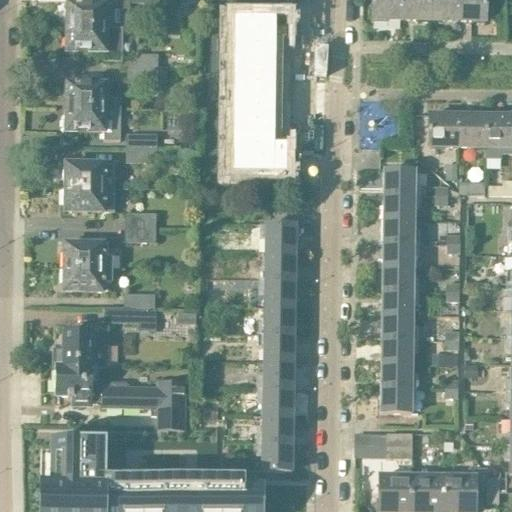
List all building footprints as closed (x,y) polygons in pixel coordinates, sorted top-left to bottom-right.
[(117,32),(121,32),(129,32),(129,5),(157,5),(157,0),(116,0),(116,7),(66,6),(66,31),(117,32)] [(400,23),(400,0),(371,0),(371,23),(400,23)] [(428,24),(428,0),(400,0),(400,23),(428,24)] [(456,24),(456,0),(428,0),(428,24),(456,24)] [(456,0),(456,24),(484,25),(484,0),(456,0)] [(209,20),(209,33),(217,33),(217,20),(209,20)] [(231,177),(285,177),(285,148),(273,147),(275,21),(233,21),(231,177)] [(121,32),(117,32),(66,31),(66,54),(103,55),(103,64),(120,64),(121,32)] [(209,33),(209,46),(217,46),(217,33),(209,33)] [(209,46),(209,59),(217,59),(217,46),(209,46)] [(126,72),(156,72),(156,58),(127,58),(126,72)] [(209,59),(209,72),(217,72),(217,59),(209,59)] [(156,86),(156,72),(126,72),(126,85),(156,86)] [(209,72),(209,85),(217,85),(217,72),(209,72)] [(209,85),(209,98),(216,98),(217,85),(209,85)] [(65,110),(119,111),(119,100),(110,100),(110,87),(65,86),(65,110)] [(209,98),(208,111),(216,111),(216,98),(209,98)] [(119,144),(119,111),(65,110),(65,135),(102,135),(102,143),(119,144)] [(208,111),(208,124),(216,124),(216,111),(208,111)] [(456,151),(456,118),(428,118),(428,151),(456,151)] [(484,151),(485,118),(456,118),(456,151),(484,151)] [(511,157),(511,118),(485,118),(484,151),(485,163),(499,163),(499,157),(511,157)] [(208,124),(208,137),(216,137),(216,124),(208,124)] [(208,137),(208,150),(216,150),(216,137),(208,137)] [(125,151),(155,151),(155,138),(125,138),(125,151)] [(208,150),(208,163),(216,163),(216,150),(208,150)] [(155,166),(155,151),(125,151),(125,165),(155,166)] [(216,176),(216,163),(208,163),(208,176),(216,176)] [(64,190),(113,191),(113,167),(64,166),(64,190)] [(444,183),(456,182),(456,166),(444,167),(444,183)] [(383,198),(413,199),(413,174),(384,174),(383,198)] [(466,185),(457,185),(457,197),(466,197),(466,185)] [(487,189),(487,199),(501,199),(501,189),(487,189)] [(113,204),(113,191),(64,190),(64,215),(113,216),(113,204)] [(433,199),(447,199),(447,190),(433,190),(433,199)] [(412,223),(413,199),(383,198),(383,223),(412,223)] [(447,209),(447,199),(433,199),(433,209),(447,209)] [(124,231),(154,231),(154,218),(124,217),(124,231)] [(412,247),(412,223),(383,223),(382,247),(412,247)] [(264,256),(294,256),(294,227),(264,227),(264,228),(259,228),(259,241),(264,241),(264,256)] [(154,246),(154,231),(124,231),(124,245),(154,246)] [(445,248),(459,248),(459,239),(446,238),(445,248)] [(63,270),(112,271),(113,259),(104,259),(104,247),(64,246),(63,270)] [(411,272),(412,247),(382,247),(382,271),(411,272)] [(459,257),(459,248),(445,248),(445,257),(459,257)] [(294,283),(294,256),(264,256),(263,271),(258,270),(258,283),(294,283)] [(112,284),(112,271),(63,270),(63,295),(103,296),(103,284),(112,284)] [(411,296),(411,272),(382,271),(382,295),(411,296)] [(293,311),(294,283),(258,283),(257,295),(263,296),(263,310),(293,311)] [(444,296),(458,297),(458,286),(445,286),(444,296)] [(411,320),(411,296),(382,295),(381,320),(411,320)] [(133,311),(153,311),(153,298),(123,298),(123,311),(124,311),(133,311)] [(235,316),(235,310),(205,309),(205,315),(209,315),(209,319),(214,319),(215,315),(235,316)] [(293,338),(293,311),(263,310),(262,325),(257,325),(257,337),(293,338)] [(123,311),(103,311),(103,325),(133,326),(137,326),(137,312),(153,313),(153,311),(133,311),(124,311),(123,311)] [(195,315),(177,315),(177,326),(195,327),(195,315)] [(410,344),(411,320),(381,320),(381,344),(410,344)] [(53,369),(91,370),(105,370),(106,347),(91,347),(91,334),(62,333),(62,353),(55,353),(55,367),(53,367),(53,369)] [(445,345),(459,345),(459,336),(445,336),(445,345)] [(292,365),(293,338),(257,337),(257,350),(262,350),(262,365),(292,365)] [(410,369),(410,344),(381,344),(380,368),(410,369)] [(458,353),(459,345),(445,345),(444,353),(458,353)] [(211,362),(211,348),(199,348),(200,362),(211,362)] [(292,392),(292,365),(262,365),(262,379),(256,379),(256,392),(292,392)] [(409,393),(410,369),(380,368),(380,392),(409,393)] [(464,368),(464,380),(473,380),(473,369),(464,368)] [(91,377),(91,370),(53,369),(52,399),(67,399),(67,400),(71,400),(71,404),(100,405),(100,411),(150,411),(149,419),(156,419),(156,431),(156,432),(183,433),(183,432),(184,384),(156,384),(156,392),(130,390),(125,385),(98,384),(91,377)] [(444,394),(458,394),(458,385),(444,384),(444,394)] [(292,420),(292,392),(256,392),(256,405),(261,405),(261,419),(292,420)] [(409,417),(409,393),(380,392),(380,417),(409,417)] [(458,402),(458,394),(444,394),(444,402),(458,402)] [(204,422),(215,423),(216,413),(203,413),(204,422)] [(291,447),(292,420),(261,419),(261,434),(255,434),(255,446),(291,447)] [(511,449),(511,422),(509,422),(509,437),(503,437),(503,449),(511,449)] [(411,450),(411,437),(385,437),(385,449),(411,450)] [(50,456),(39,456),(39,485),(38,511),(261,511),(261,489),(263,489),(263,488),(243,488),(243,486),(243,481),(241,481),(241,482),(215,482),(216,444),(103,443),(103,444),(51,443),(50,456)] [(291,476),(291,447),(255,446),(255,459),(260,459),(260,475),(291,476)] [(411,462),(411,450),(385,449),(384,462),(411,462)] [(511,479),(511,449),(503,449),(503,462),(509,462),(508,479),(511,479)] [(486,471),(480,471),(473,470),(473,480),(443,479),(442,511),(474,511),(474,489),(485,489),(485,506),(498,507),(498,481),(486,480),(486,471)] [(410,511),(411,479),(378,478),(377,511),(410,511)] [(442,511),(443,479),(411,479),(410,511),(442,511)]
